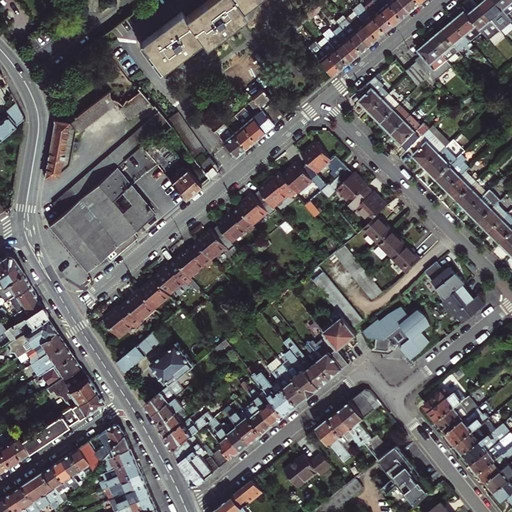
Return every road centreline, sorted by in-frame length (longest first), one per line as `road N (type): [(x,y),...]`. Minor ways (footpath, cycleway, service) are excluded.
road 1 (residential): [(69,311),(323,102)]
road 2 (residential): [(190,511),(366,368),(392,401)]
road 3 (residential): [(323,102),(511,294)]
road 4 (tertiary): [(0,49),(39,118),(26,223)]
road 5 (residential): [(323,102),(443,0)]
road 6 (residential): [(392,401),(511,302)]
road 7 (residential): [(126,400),(0,485)]
road 8 (residential): [(392,401),(483,511)]
road 9 (tertiary): [(126,400),(187,511)]
